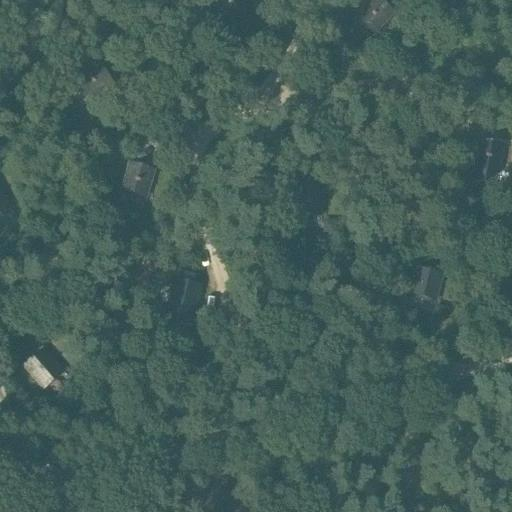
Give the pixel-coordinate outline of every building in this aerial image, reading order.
[(394,14),(379,0),(370,0),(356,15),(376,34),(394,14)] [(113,84),(97,62),(75,78),(92,101),(113,84)] [(504,145),(479,141),(474,166),(500,171),(504,145)] [(155,171),(129,163),(121,189),(148,197),(155,171)] [(0,188),(0,211),(10,206),(0,188)] [(322,190),(297,189),(296,215),(322,216),(322,190)] [(472,262),(473,251),(460,249),(459,260),(472,262)] [(176,270),(179,259),(167,255),(164,266),(176,270)] [(442,275),(417,268),(411,293),(436,300),(442,275)] [(175,281),(169,308),(196,314),(201,287),(175,281)] [(44,349),(24,367),(41,388),(62,370),(44,349)]
